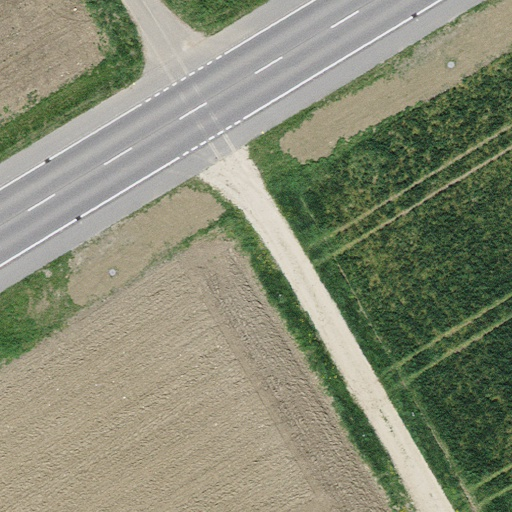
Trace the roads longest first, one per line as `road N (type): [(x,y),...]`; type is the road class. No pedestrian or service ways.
road 1 (track): [(436,511),(142,0)]
road 2 (primary): [(0,226),(375,0)]
